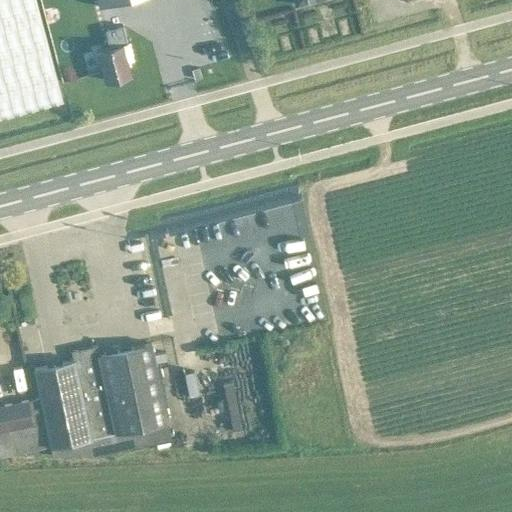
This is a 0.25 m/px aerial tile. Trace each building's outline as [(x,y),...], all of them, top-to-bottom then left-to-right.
[(36,0),(0,0),(0,115),(63,99),(36,0)] [(90,0),(94,14),(146,0),(90,0)] [(110,47),(98,51),(105,80),(131,73),(127,58),(134,56),(130,42),(127,43),(122,24),(105,29),(110,47)] [(40,397),(51,445),(168,420),(156,362),(152,342),(100,353),(98,344),(72,350),(74,359),(34,367),(40,397)] [(213,429),(242,428),(241,385),(212,386),(213,429)] [(0,452),(1,456),(51,445),(40,397),(0,405),(0,452)]
